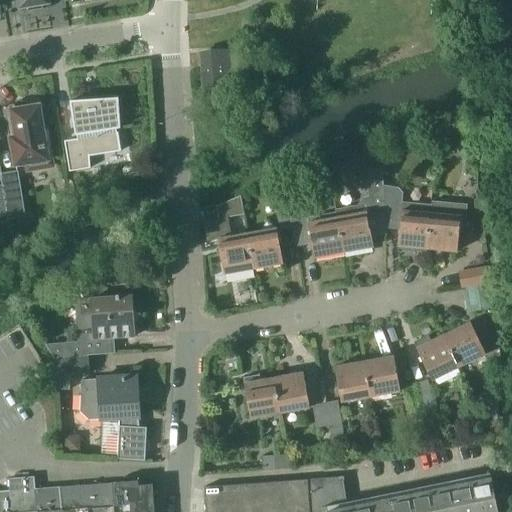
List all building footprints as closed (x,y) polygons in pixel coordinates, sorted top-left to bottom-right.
[(19,0),(21,6),(26,6),(27,11),(44,9),(43,3),(48,2),(48,0),(19,0)] [(228,50),(219,51),(204,52),(206,94),(230,93),(228,50)] [(91,168),(90,156),(121,151),(118,132),(117,133),(116,129),(121,128),(119,97),(71,101),(76,135),(78,135),(78,139),(65,141),(70,171),(91,168)] [(7,110),(8,111),(16,164),(27,162),(28,170),(53,166),(47,130),(43,130),(39,106),(19,109),(18,108),(18,107),(17,106),(15,105),(14,104),(13,104),(11,105),(10,105),(9,106),(8,107),(8,108),(7,110)] [(463,128),(460,135),(465,141),(472,140),(475,133),(470,127),(463,128)] [(397,147),(387,148),(388,158),(398,157),(397,147)] [(343,162),(340,160),(334,161),(332,164),(333,168),(335,170),(341,169),(344,166),(343,162)] [(382,168),(368,169),(368,180),(383,180),(382,168)] [(3,188),(9,222),(10,222),(9,218),(24,215),(18,172),(2,174),(2,173),(1,173),(3,188)] [(337,212),(338,217),(344,252),(374,246),(367,213),(383,211),(384,211),(382,185),(383,185),(383,180),(368,180),(370,196),(364,197),(360,203),(360,204),(336,209),(337,212)] [(398,245),(428,248),(432,204),(403,202),(403,192),(400,187),(383,185),(382,185),(384,211),(383,211),(385,227),(386,227),(386,225),(400,226),(398,245)] [(3,188),(0,188),(0,219),(8,218),(8,222),(9,222),(3,188)] [(220,219),(245,214),(241,196),(200,213),(203,227),(221,224),(220,219)] [(281,228),(293,226),(289,202),(288,199),(276,201),(281,228)] [(315,257),(344,252),(338,217),(337,212),(308,217),(306,204),(299,200),(289,202),(293,226),(297,245),(308,242),(308,241),(312,240),(315,257)] [(467,207),(464,204),(449,203),(446,205),(443,202),(432,201),(432,204),(428,248),(457,251),(460,225),(465,226),(467,207)] [(261,231),(248,233),(254,269),(283,263),(277,228),(268,221),(261,231)] [(248,233),(219,239),(225,274),(254,269),(248,233)] [(489,282),(492,281),(489,267),(460,272),(462,287),(465,286),(477,284),(489,282)] [(477,284),(465,286),(467,300),(491,296),(489,282),(477,284)] [(81,342),(46,345),(54,357),(59,357),(89,355),(113,353),(111,337),(135,335),(133,295),(132,295),(81,299),(82,315),(79,315),(81,342)] [(470,322),(444,335),(459,365),(459,366),(485,353),(470,322)] [(414,343),(432,380),(459,366),(459,365),(444,335),(431,341),(428,335),(414,343)] [(59,357),(54,357),(56,389),(70,390),(71,375),(91,373),(89,355),(59,357)] [(394,357),(366,362),(372,396),(400,391),(394,357)] [(372,396),(366,362),(335,367),(342,401),(372,396)] [(303,373),(273,378),(279,413),(309,407),(303,373)] [(251,418),(279,413),(273,378),(261,380),(260,374),(244,377),(251,418)] [(82,400),(81,411),(90,419),(90,420),(102,419),(103,419),(102,453),(119,454),(119,459),(147,461),(148,427),(141,427),(140,416),(142,416),(139,376),(84,380),(82,400)] [(416,384),(424,408),(426,416),(428,416),(428,417),(439,413),(428,379),(416,384)] [(415,420),(426,416),(424,408),(416,384),(404,388),(415,420)] [(328,416),(330,428),(333,446),(346,443),(338,401),(327,403),(329,415),(328,416)] [(329,415),(327,403),(313,405),(318,431),(330,428),(328,416),(329,415)] [(499,428),(499,414),(495,414),(489,414),(489,428),(495,428),(499,428)] [(69,435),(64,435),(64,452),(73,452),(81,451),(80,444),(69,435)] [(216,448),(205,451),(207,462),(218,460),(216,448)] [(262,457),(263,470),(287,468),(286,455),(262,457)] [(10,490),(0,490),(0,511),(38,511),(36,488),(35,476),(10,478),(10,490)] [(498,511),(492,478),(348,507),(343,476),(205,487),(206,511),(498,511)] [(112,482),(87,484),(89,507),(89,511),(154,511),(153,484),(139,485),(139,484),(138,481),(112,482)] [(61,486),(36,488),(38,511),(89,511),(89,507),(87,484),(61,486)]
